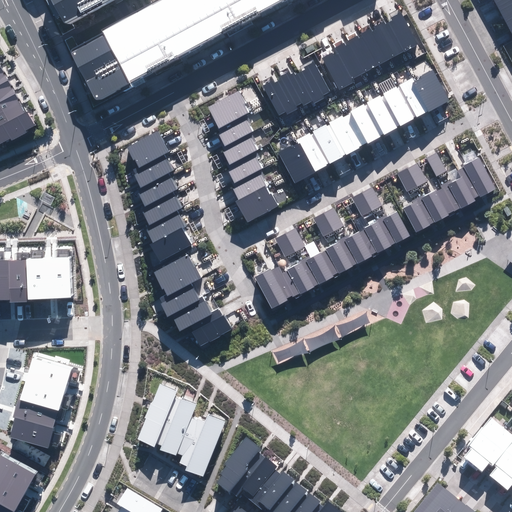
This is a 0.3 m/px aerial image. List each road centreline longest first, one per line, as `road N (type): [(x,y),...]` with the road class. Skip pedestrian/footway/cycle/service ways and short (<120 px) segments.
road 1 (residential): [(226,237),(501,99)]
road 2 (residential): [(58,511),(105,406),(112,325)]
road 3 (residential): [(166,91),(336,0)]
road 4 (residential): [(112,325),(106,262),(75,142)]
road 5 (residential): [(166,91),(191,148),(206,218),(226,237)]
road 6 (residential): [(75,142),(11,6)]
road 7 (residential): [(424,456),(511,347)]
